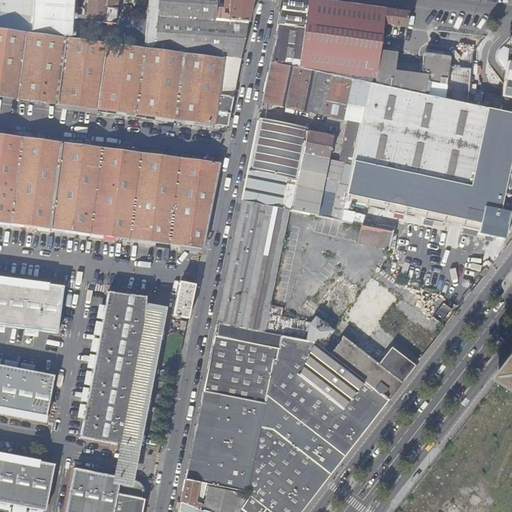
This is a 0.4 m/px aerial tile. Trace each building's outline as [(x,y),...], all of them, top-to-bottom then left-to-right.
[(117,0),(35,0),(34,16),(48,17),(49,0),(88,0),(87,23),(104,24),(105,24),(116,25),(117,0)] [(214,0),(148,0),(143,48),(72,40),(229,59),(240,61),(248,24),(228,22),(224,22),(221,21),(222,7),(216,7),(216,4),(214,3),(214,0)] [(228,22),(248,24),(253,0),(252,0),(229,0),(229,8),(228,22)] [(285,0),(283,1),(271,63),(369,84),(424,96),(425,83),(439,85),(440,78),(447,79),(450,59),(442,58),(442,56),(432,55),(432,57),(424,56),(422,70),(424,71),(423,75),(395,71),(397,53),(380,51),(383,23),(406,26),(408,13),(306,0),(285,0)] [(0,16),(0,28),(30,33),(31,19),(31,18),(0,16)] [(31,19),(30,33),(67,37),(68,25),(31,19)] [(0,100),(63,109),(72,40),(0,30),(0,100)] [(63,109),(220,127),(224,96),(229,59),(72,40),(63,109)] [(498,112),(511,114),(511,60),(505,59),(498,112)] [(259,121),(242,202),(288,211),(317,216),(323,192),(333,194),(327,218),(340,221),(344,201),(369,84),(271,63),(263,103),(272,105),(347,121),(339,163),(328,161),(334,137),(259,121)] [(369,84),(344,201),(406,215),(407,209),(479,225),(477,234),(505,240),(510,213),(507,212),(511,193),(511,187),(511,114),(498,112),(424,96),(369,84)] [(224,96),(220,127),(233,129),(238,98),(224,96)] [(202,250),(219,166),(0,136),(0,222),(22,225),(39,227),(103,236),(115,238),(202,250)] [(390,251),(395,233),(364,225),(360,243),(390,251)] [(480,274),(484,278),(490,271),(485,268),(480,274)] [(338,318),(362,286),(339,269),(315,301),(338,318)] [(369,339),(402,299),(374,277),(342,317),(369,339)] [(0,327),(61,336),(68,289),(48,286),(46,296),(46,297),(45,297),(44,299),(42,299),(41,299),(40,298),(39,298),(39,297),(38,296),(39,285),(0,279),(0,327)] [(184,316),(192,282),(177,279),(170,313),(176,317),(176,319),(179,320),(180,318),(184,316)] [(46,296),(48,286),(39,285),(38,296),(39,297),(39,298),(40,298),(41,299),(42,299),(44,299),(45,297),(46,297),(46,296)] [(126,448),(155,301),(114,294),(84,439),(126,448)] [(283,307),(270,304),(268,313),(281,316),(283,307)] [(218,323),(186,480),(205,484),(243,492),(246,494),(261,426),(274,363),(277,363),(282,336),(218,323)] [(274,363),(261,426),(273,428),(329,476),(366,429),(342,410),(359,388),(365,392),(358,401),(376,416),(387,401),(329,356),(320,348),(312,342),(282,336),(277,363),(274,363)] [(511,363),(499,381),(511,388),(511,363)] [(46,411),(51,413),(58,379),(0,367),(0,414),(37,422),(39,414),(40,413),(41,412),(42,411),(43,411),(44,411),(46,411)] [(49,424),(51,413),(46,411),(44,411),(43,411),(42,411),(41,412),(40,413),(39,414),(37,422),(49,424)] [(261,426),(246,494),(249,497),(260,506),(268,511),(301,511),(329,476),(273,428),(261,426)] [(0,502),(48,511),(57,467),(38,464),(36,473),(35,474),(34,475),(33,475),(32,475),(31,475),(30,475),(29,474),(29,473),(28,473),(28,472),(28,471),(29,462),(0,455),(0,502)] [(36,473),(38,464),(29,462),(28,471),(28,472),(28,473),(29,473),(29,474),(30,475),(31,475),(32,475),(33,475),(34,475),(35,474),(36,473)] [(69,511),(117,511),(123,485),(124,481),(78,471),(69,511)] [(205,484),(186,480),(179,511),(239,511),(249,497),(246,494),(243,492),(205,484)] [(123,485),(117,511),(142,511),(145,501),(143,501),(145,499),(147,495),(147,491),(145,489),(143,486),(141,484),(138,483),(134,484),(131,485),(129,486),(129,487),(123,485)]
